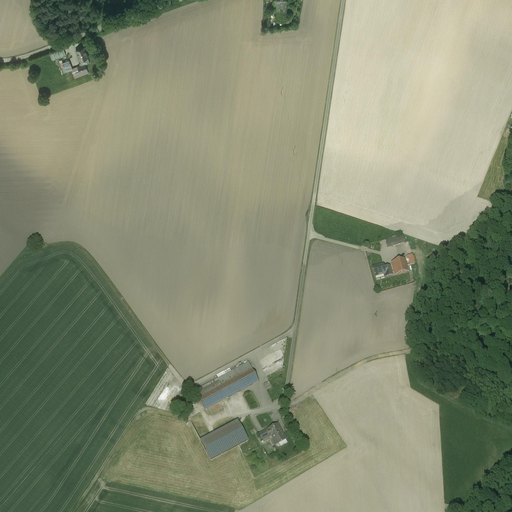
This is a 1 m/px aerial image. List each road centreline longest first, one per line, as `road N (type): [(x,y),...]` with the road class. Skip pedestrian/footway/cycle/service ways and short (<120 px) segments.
road 1 (track): [(0,279),(22,257),(73,244),(172,370)]
road 2 (unclassified): [(0,60),(172,0)]
